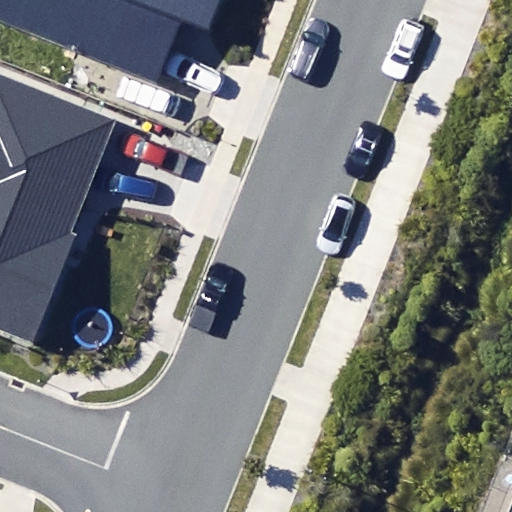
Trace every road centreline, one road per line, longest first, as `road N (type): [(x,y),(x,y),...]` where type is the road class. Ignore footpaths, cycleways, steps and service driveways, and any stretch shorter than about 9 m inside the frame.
road 1 (residential): [(172,499),(369,0)]
road 2 (residential): [(172,499),(0,428)]
